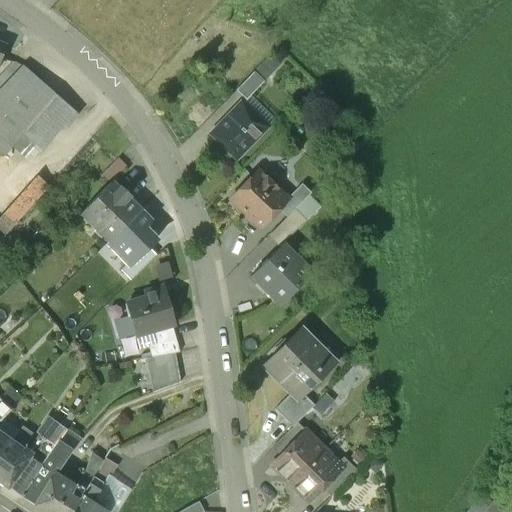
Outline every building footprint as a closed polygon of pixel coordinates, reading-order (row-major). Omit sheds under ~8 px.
[(54,94),(23,65),(0,88),(0,151),(4,155),(20,136),(54,94)] [(253,72),(235,91),(245,100),(263,82),(253,72)] [(54,94),(20,136),(40,153),(64,125),(68,128),(78,116),(54,94)] [(255,117),(241,104),(211,135),(237,160),(265,130),(253,119),(255,117)] [(118,158),(103,174),(111,182),(126,166),(118,158)] [(37,176),(0,217),(0,241),(49,187),(37,176)] [(267,176),(264,178),(258,184),(252,178),(231,200),(248,216),(248,219),(252,223),(255,222),(261,228),(286,201),(274,189),(276,187),(276,184),(276,181),(275,179),(272,177),(270,176),(267,176)] [(121,189),(117,189),(110,182),(85,208),(100,222),(96,227),(109,240),(139,211),(127,199),(127,194),(121,189)] [(81,212),(96,227),(100,222),(85,208),(81,212)] [(294,210),(270,233),(282,245),(283,244),(306,221),(294,210)] [(139,211),(109,240),(107,243),(127,263),(129,266),(148,247),(156,239),(143,227),(149,221),(139,211)] [(282,245),(279,249),(293,264),(298,259),(283,244),(282,245)] [(156,256),(148,247),(129,266),(127,263),(120,270),(131,281),(156,256)] [(293,264),(279,249),(251,278),(280,306),(312,273),(298,259),(293,264)] [(163,292),(156,294),(154,288),(144,291),(146,298),(129,302),(132,313),(130,314),(135,335),(151,331),(171,325),(172,325),(163,292)] [(171,325),(151,331),(154,342),(148,343),(152,357),(174,353),(178,352),(171,325)] [(302,327),(264,365),(290,392),(293,395),(298,391),(307,383),(310,387),(327,370),(323,366),(328,361),(310,343),(314,339),(302,327)] [(152,357),(147,358),(153,393),(180,383),(174,353),(152,357)] [(10,385),(0,395),(0,420),(22,397),(10,385)] [(293,395),(290,392),(273,409),(292,428),(296,423),(314,406),(298,391),(293,395)] [(51,419),(39,435),(40,436),(26,456),(39,465),(57,441),(65,429),(51,419)] [(292,428),(271,449),(279,457),(304,431),(296,423),(292,428)] [(33,434),(22,426),(12,440),(23,448),(33,434)] [(12,440),(0,431),(0,481),(18,495),(39,465),(26,456),(20,452),(23,448),(12,440)] [(279,457),(270,465),(278,473),(283,474),(291,482),(323,450),(304,431),(279,457)] [(39,465),(18,495),(33,504),(53,473),(55,474),(72,451),(57,441),(39,465)] [(323,450),(291,482),(300,491),(300,495),(307,502),(322,488),(341,468),(337,463),(323,450)] [(103,461),(89,452),(78,468),(93,477),(93,476),(103,461)] [(357,471),(343,457),(337,463),(341,468),(322,488),(331,497),(357,471)] [(117,465),(105,458),(103,461),(93,476),(103,483),(100,489),(101,490),(117,465)] [(55,474),(53,473),(33,504),(45,511),(70,511),(91,479),(86,476),(76,491),(64,483),(65,481),(55,474)] [(91,479),(70,511),(105,511),(106,510),(92,501),(100,489),(103,483),(93,476),(93,477),(91,479)] [(511,511),(497,499),(485,511),(511,511)] [(198,502),(179,511),(201,511),(204,511),(198,502)]
